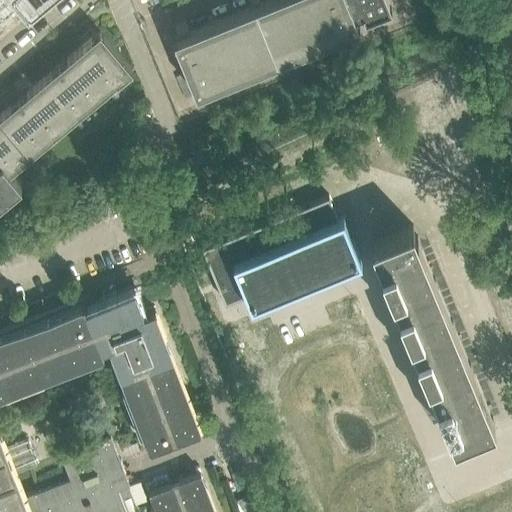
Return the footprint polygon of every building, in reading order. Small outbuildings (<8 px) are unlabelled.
[(198,90),(356,25),(358,25),(359,25),(356,16),(364,13),(365,17),(392,6),(391,4),(390,5),(388,0),(265,0),(252,6),(176,36),(176,35),(174,36),(196,91),(198,90)] [(133,67),(103,33),(94,40),(91,36),(81,45),(108,78),(111,75),(115,80),(117,79),(118,80),(133,67)] [(72,117),(108,87),(115,80),(111,75),(108,78),(81,45),(67,57),(70,60),(54,74),(51,70),(40,79),(72,117)] [(32,150),(72,117),(40,79),(27,91),(30,94),(14,108),(10,104),(0,113),(32,150)] [(10,168),(32,150),(0,113),(0,112),(0,199),(21,182),(10,168)] [(299,205),(202,245),(218,282),(225,300),(247,291),(252,302),(277,292),(282,290),(332,270),(337,267),(354,260),(362,257),(343,211),(337,213),(329,194),(329,193),(299,205)] [(378,238),(372,241),(382,265),(409,330),(412,338),(427,373),(430,381),(454,439),(495,422),(412,225),(378,238)] [(0,511),(215,511),(200,471),(201,471),(200,469),(149,489),(154,502),(155,501),(158,511),(140,511),(111,435),(61,454),(70,478),(23,496),(0,432),(0,390),(100,351),(101,353),(103,352),(101,347),(111,343),(145,433),(144,434),(149,447),(201,427),(200,425),(199,425),(154,309),(155,309),(155,307),(144,311),(135,287),(86,306),(84,301),(82,301),(82,302),(0,334),(0,511)] [(125,455),(140,449),(137,440),(122,446),(125,455)]
